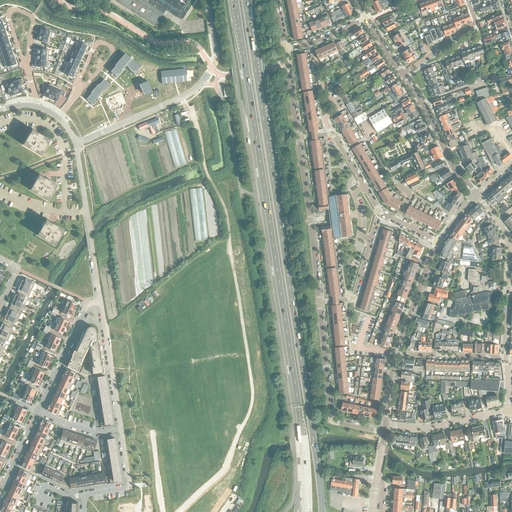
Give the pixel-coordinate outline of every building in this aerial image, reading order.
[(102,0),(108,3),(110,0),(114,0),(157,28),(165,17),(164,16),(164,17),(162,15),(166,10),(180,20),(188,8),(184,6),(187,0),(155,0),(155,2),(152,0),(102,0)] [(392,5),(396,4),(394,0),(391,0),(390,0),(375,7),(377,12),(385,9),(385,8),(385,9),(384,6),(391,3),(392,5)] [(424,2),(427,11),(430,9),(431,11),(433,11),(429,0),(424,2)] [(435,0),(430,0),(429,0),(433,11),(434,13),(435,12),(435,10),(435,8),(438,7),(435,0)] [(435,0),(438,7),(441,6),(443,11),(445,10),(441,0),(435,0)] [(461,0),(454,3),(455,6),(453,7),(454,9),(465,5),(464,2),(463,2),(462,0),(461,0)] [(481,12),(492,9),(491,9),(493,8),(494,10),(500,8),(497,0),(495,1),(494,0),(489,0),(485,1),(486,3),(479,6),(481,12)] [(424,2),(418,5),(415,6),(417,11),(421,10),(422,13),(427,11),(424,2)] [(331,18),(331,17),(351,8),(349,3),(342,7),(343,10),(341,11),(340,9),(329,14),(331,18)] [(407,25),(414,21),(414,20),(412,14),(411,14),(409,8),(409,7),(405,8),(408,16),(404,18),(407,25)] [(351,8),(331,17),(334,22),(338,21),(337,18),(345,15),(346,17),(354,13),(351,8)] [(472,21),(467,10),(465,10),(466,13),(463,14),(466,23),(472,21)] [(417,11),(414,13),(411,14),(414,20),(420,18),(417,11)] [(461,15),(458,16),(461,25),(466,23),(463,14),(462,11),(460,12),(461,15)] [(322,14),(323,17),(327,25),(332,23),(327,12),(322,14)] [(488,24),(494,22),(504,18),(502,12),(491,17),(486,19),(488,24)] [(393,15),(389,17),(381,21),(385,26),(393,22),(391,19),(395,17),(393,15)] [(454,16),(452,16),(456,28),(459,27),(459,26),(461,25),(461,26),(462,26),(461,25),(458,16),(455,17),(454,16)] [(322,27),(327,25),(323,17),(319,19),(322,27)] [(448,25),(451,33),(456,31),(452,20),(451,17),(448,18),(450,24),(448,25)] [(507,26),(504,18),(494,22),(497,30),(507,26)] [(318,30),(322,27),(319,19),(314,21),(318,30)] [(431,20),(433,27),(439,39),(444,37),(439,27),(437,28),(433,20),(431,20)] [(313,32),(318,30),(314,21),(309,23),(313,32)] [(393,22),(385,26),(388,31),(400,25),(398,23),(395,25),(393,22)] [(451,33),(448,25),(444,26),(444,24),(441,25),(446,36),(448,35),(449,34),(451,33),(451,34),(451,33)] [(360,27),(358,28),(348,35),(350,38),(354,35),(356,37),(363,33),(360,27)] [(434,41),(439,39),(433,27),(432,27),(432,28),(432,29),(429,31),(434,41)] [(40,28),(39,35),(50,38),(52,32),(44,30),(45,29),(40,28)] [(401,29),(395,32),(397,35),(392,38),(393,38),(396,43),(406,36),(401,29)] [(428,31),(423,33),(428,46),(434,44),(428,31)] [(508,31),(500,34),(495,36),(496,39),(500,38),(501,41),(502,42),(511,39),(508,31)] [(359,38),(348,45),(344,48),(345,49),(350,46),(350,47),(353,45),(353,44),(354,44),(355,45),(357,43),(356,42),(357,42),(357,40),(358,40),(361,44),(368,40),(364,34),(364,35),(359,38)] [(37,37),(36,40),(49,43),(50,38),(39,35),(38,37),(37,37)] [(406,36),(396,43),(398,47),(399,47),(403,45),(405,47),(410,43),(406,36)] [(7,37),(0,39),(0,45),(9,42),(8,39),(7,37)] [(351,57),(355,54),(357,56),(360,54),(358,52),(358,51),(363,47),(365,50),(372,46),(369,40),(356,49),(351,53),(349,54),(351,57)] [(503,50),(504,50),(511,46),(511,41),(511,40),(500,44),(503,51),(503,50)] [(340,51),(344,48),(348,45),(347,44),(344,46),(341,41),(336,44),(340,51)] [(9,42),(0,45),(0,51),(10,48),(9,45),(10,45),(9,42)] [(78,42),(76,47),(84,51),(87,45),(83,43),(83,44),(78,42)] [(334,42),(329,45),(333,53),(338,51),(334,42)] [(411,44),(405,48),(407,50),(402,53),(402,54),(402,53),(405,58),(416,51),(411,44)] [(329,55),(333,53),(329,45),(325,47),(329,55)] [(482,46),(476,47),(479,54),(479,56),(485,54),(482,46)] [(71,51),(83,57),(84,54),(83,54),(84,51),(76,47),(73,52),(71,51)] [(325,47),(320,49),(324,57),(329,55),(325,47)] [(377,52),(373,47),(364,53),(367,58),(377,52)] [(475,58),(479,56),(479,54),(476,47),(471,49),(475,60),(475,58)] [(10,48),(0,51),(1,51),(3,56),(1,56),(1,57),(13,53),(12,50),(11,50),(10,48)] [(319,59),(324,57),(320,49),(315,51),(319,59)] [(471,49),(466,51),(469,60),(469,59),(470,62),(475,60),(471,49)] [(489,53),(490,57),(491,57),(496,55),(498,61),(501,60),(498,50),(489,53)] [(71,51),(69,57),(79,61),(81,59),(83,57),(71,51)] [(408,63),(411,61),(411,62),(414,60),(414,59),(416,58),(417,58),(414,53),(416,52),(416,51),(405,58),(408,63)] [(466,51),(461,53),(464,61),(465,64),(467,63),(467,60),(469,60),(466,51)] [(13,53),(1,57),(3,62),(14,58),(13,56),(14,56),(13,53)] [(377,53),(364,62),(360,65),(361,67),(364,65),(369,62),(371,65),(374,63),(381,58),(377,53)] [(116,66),(111,72),(116,76),(121,70),(120,70),(130,58),(125,54),(115,65),(116,66)] [(460,56),(455,57),(458,67),(464,65),(460,56)] [(70,57),(67,62),(78,67),(79,64),(78,64),(79,61),(69,57),(70,57)] [(455,57),(450,59),(453,69),(458,67),(455,57)] [(14,58),(3,62),(5,68),(12,65),(12,66),(16,65),(14,58)] [(132,59),(127,65),(136,72),(140,67),(132,59)] [(362,72),(358,75),(361,78),(369,72),(376,66),(378,69),(385,65),(382,59),(367,69),(362,72)] [(448,70),(453,69),(450,59),(445,61),(448,70)] [(64,67),(75,72),(76,69),(77,70),(78,67),(67,62),(68,63),(66,68),(64,67)] [(64,67),(61,72),(68,76),(72,78),(75,72),(64,67)] [(387,67),(382,70),(373,76),(374,78),(381,74),(383,77),(390,72),(387,67)] [(185,69),(160,72),(162,84),(175,82),(187,81),(185,69)] [(425,75),(427,80),(436,77),(434,72),(425,75)] [(378,88),(380,86),(380,85),(383,83),(386,81),(389,84),(395,80),(392,74),(376,85),(378,88)] [(453,78),(454,79),(455,84),(457,84),(459,88),(468,85),(466,80),(465,75),(465,74),(461,76),(459,77),(453,78)] [(511,75),(508,77),(499,80),(500,83),(505,82),(508,81),(509,83),(511,82),(511,75)] [(427,80),(429,86),(438,83),(438,84),(442,83),(441,79),(437,81),(436,77),(427,80)] [(19,81),(13,83),(17,95),(21,93),(20,92),(21,92),(22,92),(23,92),(22,91),(22,90),(21,88),(22,88),(21,85),(23,84),(22,79),(18,80),(19,81)] [(87,99),(86,99),(92,104),(97,98),(96,97),(104,89),(104,90),(109,84),(104,79),(104,80),(102,83),(102,82),(101,82),(102,83),(100,85),(99,85),(98,84),(99,85),(97,88),(96,87),(95,87),(96,88),(94,90),(93,90),(94,91),(92,93),(91,93),(91,94),(92,94),(90,97),(89,96),(90,97),(87,100),(87,99)] [(147,81),(141,84),(145,95),(152,92),(147,81)] [(6,84),(3,85),(5,90),(8,89),(9,92),(9,94),(10,95),(10,96),(12,95),(13,96),(17,95),(13,83),(7,85),(6,84)] [(46,83),(44,88),(47,89),(45,92),(46,92),(45,94),(44,95),(44,96),(46,97),(46,98),(50,100),(56,86),(50,83),(49,84),(46,83)] [(394,93),(401,88),(397,83),(394,85),(393,84),(386,89),(388,92),(389,91),(391,95),(394,93)] [(439,87),(438,84),(430,87),(433,97),(441,94),(441,92),(445,91),(443,86),(439,87)] [(56,86),(50,100),(53,101),(54,100),(56,101),(57,100),(58,98),(59,95),(62,96),(64,91),(61,90),(62,89),(56,86)] [(401,88),(394,93),(397,97),(393,99),(395,102),(398,99),(398,98),(405,93),(401,88)] [(314,98),(318,97),(317,94),(313,95),(313,91),(304,92),(306,109),(315,107),(314,103),(318,103),(318,100),(314,100),(314,98)] [(111,97),(105,100),(109,109),(115,107),(115,108),(120,106),(119,105),(125,102),(121,93),(116,96),(115,95),(111,96),(111,97)] [(138,98),(131,101),(133,106),(134,108),(141,105),(142,106),(156,100),(153,93),(142,98),(139,99),(138,98)] [(342,97),(346,104),(350,102),(346,95),(342,97)] [(389,112),(390,115),(400,109),(411,103),(407,97),(406,98),(405,96),(399,99),(400,102),(400,101),(402,105),(389,112)] [(442,101),(441,97),(433,100),(435,106),(452,100),(454,99),(453,96),(447,98),(447,99),(442,101)] [(487,125),(497,120),(494,113),(491,108),(489,103),(486,99),(486,98),(485,99),(479,102),(476,103),(483,116),(484,118),(483,118),(486,125),(487,125)] [(346,105),(351,113),(355,110),(350,102),(346,105)] [(435,108),(438,115),(447,112),(445,104),(435,108)] [(402,112),(400,109),(390,115),(392,118),(395,122),(405,116),(415,110),(412,105),(405,109),(407,112),(403,114),(402,112)] [(89,107),(83,111),(92,124),(98,120),(89,107)] [(309,125),(318,123),(317,120),(321,119),(320,116),(316,117),(316,114),(320,113),(320,110),(316,111),(315,107),(306,109),(309,125)] [(371,123),(387,114),(384,109),(369,118),(371,123)] [(361,110),(352,116),(354,119),(360,115),(363,113),(361,110)] [(415,110),(405,116),(395,122),(397,126),(407,120),(406,118),(407,118),(409,121),(418,115),(415,110)] [(338,123),(345,119),(342,114),(335,119),(338,123)] [(387,114),(371,123),(374,127),(390,118),(387,114)] [(439,117),(441,122),(449,119),(447,114),(439,117)] [(354,119),(357,124),(363,121),(360,115),(354,119)] [(390,118),(374,127),(377,132),(391,124),(393,123),(390,118)] [(450,121),(449,119),(441,122),(442,127),(451,123),(451,124),(459,121),(458,118),(450,121)] [(338,123),(340,128),(348,123),(345,119),(338,123)] [(421,119),(403,128),(401,129),(401,131),(403,130),(404,132),(411,128),(412,130),(416,128),(418,132),(426,128),(426,127),(426,125),(425,125),(424,125),(424,124),(424,125),(422,122),(421,119)] [(152,120),(146,122),(148,127),(150,131),(154,129),(152,125),(156,124),(155,120),(153,121),(152,120)] [(146,122),(138,126),(140,131),(148,127),(146,122)] [(442,127),(444,131),(457,127),(461,125),(459,122),(454,124),(455,125),(452,126),(451,124),(451,123),(442,127)] [(318,132),(323,131),(322,129),(318,130),(318,123),(309,125),(310,132),(312,132),(312,133),(315,133),(315,131),(316,131),(316,132),(317,132),(317,131),(318,131),(318,132)] [(340,128),(343,132),(350,127),(348,123),(340,128)] [(390,128),(389,126),(392,125),(391,124),(377,132),(379,135),(390,128)] [(343,132),(345,136),(353,132),(350,127),(343,132)] [(457,128),(457,127),(444,131),(446,136),(455,133),(453,130),(457,128)] [(187,164),(176,128),(170,130),(181,165),(187,164)] [(34,152),(39,154),(41,155),(41,156),(42,154),(50,141),(50,140),(43,136),(39,133),(36,132),(33,130),(32,129),(31,131),(23,144),(23,145),(30,149),(34,152)] [(181,165),(170,130),(163,132),(164,135),(173,168),(181,165)] [(460,131),(455,133),(446,136),(448,141),(459,137),(457,133),(460,132),(460,131)] [(345,136),(348,141),(355,136),(353,132),(345,136)] [(431,137),(429,133),(419,138),(422,143),(419,145),(419,144),(414,146),(417,152),(421,150),(421,148),(429,144),(428,142),(429,142),(430,142),(431,141),(431,140),(432,140),(432,139),(432,137),(431,137)] [(358,141),(355,136),(348,141),(351,145),(358,141)] [(456,139),(457,139),(459,138),(458,137),(459,137),(448,141),(451,148),(458,145),(456,139)] [(481,143),(490,159),(492,161),(491,161),(491,162),(492,161),(494,160),(495,162),(497,161),(499,165),(498,166),(503,164),(504,163),(500,157),(494,147),(495,146),(491,138),(481,143)] [(313,141),(311,141),(312,148),(321,147),(320,140),(316,140),(316,139),(313,139),(313,141)] [(459,151),(460,155),(471,150),(470,148),(474,146),(471,140),(464,143),(465,146),(458,148),(459,151)] [(361,163),(369,158),(367,155),(370,153),(369,150),(365,152),(364,150),(367,148),(366,145),(362,147),(360,144),(353,148),(361,163)] [(433,155),(441,151),(439,146),(430,150),(433,155)] [(471,161),(478,158),(476,152),(472,153),(471,150),(460,155),(461,158),(462,158),(463,160),(470,158),(471,161)] [(441,151),(433,155),(435,160),(443,156),(441,151)] [(402,160),(390,166),(392,171),(400,167),(400,165),(407,162),(407,161),(413,159),(419,171),(425,168),(424,165),(418,152),(412,155),(412,154),(402,159),(402,160)] [(500,157),(504,163),(511,156),(509,152),(505,154),(504,153),(500,157)] [(361,163),(370,177),(377,172),(375,169),(379,167),(377,164),(374,166),(372,164),(376,162),(374,159),(371,161),(369,158),(361,163)] [(314,162),(315,169),(324,168),(323,160),(314,162)] [(430,167),(430,166),(435,164),(434,161),(424,165),(425,168),(426,169),(427,168),(430,167)] [(443,161),(430,166),(430,167),(427,168),(428,170),(431,168),(431,169),(435,167),(436,169),(445,165),(443,161)] [(477,167),(473,161),(466,167),(471,173),(477,167)] [(482,170),(484,172),(483,172),(486,178),(493,171),(489,165),(482,170)] [(316,178),(325,176),(324,169),(315,170),(316,178)] [(444,180),(451,175),(447,169),(440,173),(440,174),(438,175),(440,177),(442,176),(444,180)] [(484,172),(482,170),(478,174),(475,176),(477,179),(476,180),(479,184),(480,183),(486,178),(483,172),(484,172)] [(377,172),(370,177),(378,191),(386,187),(384,183),(387,181),(386,178),(382,181),(381,178),(384,176),(383,174),(379,176),(377,172)] [(48,201),(49,199),(57,186),(40,175),(39,174),(30,190),(48,201)] [(406,179),(408,185),(419,180),(416,174),(406,179)] [(454,191),(459,188),(454,179),(446,184),(448,189),(449,188),(451,192),(454,191)] [(419,180),(410,185),(413,190),(422,186),(419,180)] [(504,181),(500,185),(506,192),(510,188),(504,181)] [(500,185),(496,189),(501,196),(506,192),(500,185)] [(208,240),(203,188),(196,189),(202,241),(208,240)] [(390,193),(387,188),(379,193),(385,203),(387,205),(397,210),(402,202),(397,199),(398,196),(396,195),(393,198),(393,197),(392,198),(391,197),(392,196),(391,196),(394,193),(393,191),(390,193)] [(454,191),(456,194),(454,198),(460,203),(464,197),(459,193),(462,192),(459,188),(454,191)] [(202,241),(196,189),(189,190),(195,241),(202,241)] [(496,189),(491,193),(497,200),(501,196),(496,189)] [(492,204),(497,200),(491,193),(486,197),(492,204)] [(327,197),(328,204),(329,209),(330,209),(331,214),(329,214),(330,221),(332,221),(332,226),(331,226),(331,228),(332,231),(333,238),(334,238),(341,238),(342,237),(343,237),(352,236),(347,194),(338,195),(338,196),(337,196),(336,195),(329,197),(327,197)] [(319,205),(328,204),(327,197),(318,198),(319,205)] [(454,198),(450,204),(456,208),(460,203),(454,198)] [(452,214),(456,208),(450,204),(446,210),(452,214)] [(478,204),(473,208),(479,215),(484,211),(478,204)] [(409,206),(405,214),(410,216),(414,208),(409,206)] [(419,211),(414,208),(410,216),(415,218),(419,211)] [(474,219),(479,215),(473,208),(469,212),(474,219)] [(415,218),(419,221),(423,213),(419,211),(415,218)] [(428,215),(423,213),(419,221),(424,223),(428,215)] [(432,218),(428,215),(424,223),(428,225),(432,218)] [(466,215),(462,220),(469,225),(473,220),(466,215)] [(428,225),(433,228),(437,220),(432,218),(428,225)] [(37,235),(53,245),(55,246),(64,231),(65,231),(47,220),(46,220),(37,235)] [(442,222),(437,220),(433,228),(438,230),(442,222)] [(471,227),(469,225),(462,220),(458,225),(465,230),(467,232),(471,227)] [(494,230),(491,224),(483,229),(486,234),(494,230)] [(458,225),(454,230),(461,235),(465,230),(458,225)] [(384,229),(379,245),(388,248),(389,244),(393,245),(393,242),(390,241),(390,239),(394,240),(395,237),(391,236),(392,232),(384,229)] [(450,235),(451,236),(457,240),(461,235),(454,230),(450,235)] [(489,239),(497,234),(494,230),(486,234),(484,235),(486,237),(486,238),(488,237),(489,239)] [(500,239),(497,234),(489,239),(490,242),(489,243),(491,246),(493,245),(500,244),(499,240),(500,239)] [(480,262),(481,260),(478,256),(473,245),(471,245),(465,242),(457,240),(451,236),(448,239),(443,245),(444,246),(440,257),(456,259),(460,260),(477,262),(480,262)] [(410,239),(406,237),(404,242),(403,245),(402,246),(405,247),(405,246),(406,247),(410,239)] [(412,252),(417,243),(410,239),(406,247),(408,248),(406,251),(408,252),(406,258),(410,259),(411,256),(412,252)] [(424,246),(417,243),(412,252),(419,256),(424,246)] [(490,253),(492,253),(501,254),(501,248),(500,244),(493,245),(492,247),(492,250),(490,250),(490,253)] [(386,252),(388,248),(379,245),(374,261),(383,264),(384,260),(388,261),(389,258),(385,257),(386,255),(389,256),(390,253),(386,252)] [(327,267),(336,266),(335,259),(326,260),(327,267)] [(440,265),(449,268),(450,265),(452,266),(454,261),(448,259),(447,262),(442,260),(441,262),(440,262),(439,264),(440,265)] [(408,266),(417,269),(419,264),(407,260),(406,265),(408,266)] [(374,261),(370,277),(378,280),(379,276),(383,277),(384,274),(380,273),(381,270),(385,271),(386,269),(382,267),(383,264),(374,261)] [(443,272),(442,275),(448,277),(450,272),(448,271),(449,268),(440,265),(438,270),(443,272)] [(327,269),(328,276),(337,275),(336,268),(327,269)] [(469,269),(468,281),(472,281),(471,285),(471,293),(467,297),(466,297),(465,290),(455,293),(457,300),(455,300),(454,309),(450,309),(449,317),(457,318),(458,315),(465,316),(466,313),(473,314),(473,311),(481,312),(481,309),(489,310),(489,307),(497,308),(497,306),(498,295),(498,294),(497,293),(496,292),(494,292),(494,290),(496,290),(496,282),(489,281),(489,282),(487,282),(488,274),(480,274),(478,274),(478,272),(476,272),(477,270),(469,269)] [(403,281),(411,284),(413,279),(404,276),(402,275),(400,280),(403,281)] [(447,282),(448,277),(442,275),(441,277),(436,276),(433,285),(444,289),(445,287),(443,286),(444,281),(447,282)] [(21,282),(20,285),(31,290),(35,282),(24,277),(22,282),(21,282)] [(377,283),(378,280),(370,277),(365,293),(374,295),(375,292),(379,293),(379,290),(376,289),(376,286),(380,287),(381,284),(377,283)] [(28,297),(31,290),(20,285),(19,287),(19,288),(17,292),(28,297)] [(446,298),(448,291),(445,290),(435,287),(434,295),(430,294),(428,301),(439,303),(440,300),(443,300),(444,298),(446,298)] [(339,288),(330,289),(331,297),(333,296),(333,298),(336,297),(336,296),(340,295),(339,288)] [(14,297),(13,299),(25,305),(26,301),(25,299),(26,296),(28,297),(17,292),(15,297),(14,297)] [(372,299),(374,295),(365,293),(360,309),(369,311),(370,307),(374,309),(375,306),(371,304),(372,302),(375,303),(376,300),(372,299)] [(396,300),(404,303),(406,298),(398,295),(396,300)] [(12,302),(10,307),(20,311),(19,311),(20,308),(23,308),(25,305),(13,299),(12,302)] [(66,299),(63,306),(75,311),(73,310),(76,304),(66,299)] [(395,301),(393,306),(402,310),(404,304),(395,301)] [(339,303),(334,304),(334,305),(332,306),(333,313),(342,312),(341,306),(345,305),(345,303),(340,303),(341,305),(339,305),(339,303)] [(440,312),(441,310),(434,307),(435,305),(427,303),(425,308),(437,311),(438,312),(440,312)] [(61,313),(72,317),(75,311),(63,306),(64,307),(61,313)] [(20,312),(20,311),(10,307),(8,311),(6,314),(18,319),(19,316),(18,313),(19,311),(20,312)] [(431,315),(431,314),(432,312),(436,313),(437,311),(438,312),(437,317),(439,317),(440,312),(438,312),(437,311),(425,308),(423,313),(431,315)] [(342,319),(346,318),(346,315),(342,316),(342,312),(333,313),(334,329),(343,328),(343,324),(347,324),(346,321),(343,321),(342,319)] [(6,317),(3,322),(13,326),(12,325),(13,323),(16,323),(18,319),(6,314),(5,317),(6,317)] [(56,323),(55,323),(67,328),(70,322),(68,321),(59,317),(56,323)] [(417,318),(415,323),(424,327),(426,327),(429,321),(417,318)] [(1,326),(0,327),(0,328),(11,334),(13,330),(11,328),(12,326),(13,326),(3,322),(1,326)] [(67,329),(67,328),(55,323),(52,329),(62,334),(65,328),(67,329)] [(415,323),(413,329),(419,332),(421,333),(424,327),(415,323)] [(67,367),(78,372),(81,365),(80,364),(91,340),(93,341),(90,346),(93,366),(90,367),(89,367),(87,367),(86,367),(85,367),(85,366),(84,366),(83,366),(80,373),(81,373),(82,374),(83,374),(84,374),(85,375),(86,375),(87,375),(88,375),(90,375),(91,374),(104,372),(102,360),(101,360),(100,355),(102,355),(101,350),(99,350),(96,331),(96,330),(96,329),(95,329),(95,328),(94,328),(93,327),(92,327),(91,327),(90,327),(89,327),(88,328),(87,328),(87,329),(86,329),(86,330),(83,337),(81,336),(79,341),(80,342),(78,347),(77,346),(75,351),(76,352),(74,356),(72,355),(70,360),(71,361),(71,363),(69,362),(67,367)] [(0,337),(7,341),(11,334),(0,328),(0,337)] [(334,329),(336,346),(345,345),(345,341),(348,340),(348,337),(344,338),(344,335),(348,335),(348,332),(344,332),(343,328),(334,329)] [(473,337),(473,331),(460,328),(459,331),(458,334),(473,337)] [(410,335),(408,340),(415,343),(416,341),(413,340),(414,336),(419,338),(420,335),(421,333),(419,332),(413,329),(412,329),(410,335)] [(47,340),(59,346),(59,345),(57,345),(60,339),(49,334),(47,340)] [(54,351),(56,352),(59,346),(47,340),(46,340),(48,341),(45,347),(54,351)] [(388,348),(390,343),(381,340),(380,343),(378,343),(377,345),(377,346),(379,346),(379,345),(388,348)] [(406,346),(404,350),(408,351),(410,347),(413,348),(415,343),(408,340),(406,346)] [(484,353),(484,343),(480,343),(480,342),(473,341),(472,344),(472,353),(476,353),(476,352),(479,352),(479,353),(484,353)] [(463,344),(463,352),(472,353),(472,344),(463,344)] [(54,357),(52,356),(43,352),(40,358),(39,357),(51,363),(54,357)] [(36,363),(46,368),(49,362),(51,363),(39,357),(36,363)] [(404,358),(402,369),(413,370),(414,366),(415,359),(404,358)] [(422,371),(422,367),(423,359),(420,359),(419,366),(417,366),(414,366),(413,370),(422,371)] [(33,368),(31,374),(43,380),(41,379),(44,373),(33,368)] [(66,369),(64,374),(72,378),(75,379),(77,374),(75,373),(66,369)] [(408,379),(407,382),(414,382),(415,374),(411,374),(412,372),(403,371),(403,372),(402,372),(401,378),(408,379)] [(29,381),(38,386),(40,386),(43,380),(31,374),(30,375),(32,375),(29,381)] [(64,374),(61,379),(72,384),(70,383),(72,378),(64,374)] [(61,379),(59,384),(70,390),(72,384),(61,379)] [(471,389),(478,389),(482,389),(487,390),(499,391),(499,389),(500,382),(491,381),(483,381),(481,381),(478,380),(474,380),(471,380),(471,382),(471,387),(471,389)] [(410,385),(412,385),(415,385),(420,385),(420,383),(415,383),(414,382),(407,382),(401,381),(401,386),(400,386),(400,387),(401,388),(400,389),(410,390),(410,385)] [(455,381),(446,381),(445,393),(449,393),(449,387),(455,387),(455,381)] [(84,383),(80,392),(85,395),(89,387),(89,385),(84,383)] [(59,384),(57,390),(67,395),(68,395),(65,393),(68,389),(70,390),(59,384)] [(23,391),(23,392),(35,397),(38,391),(36,390),(27,386),(24,392),(23,391)] [(56,392),(54,395),(65,400),(67,395),(57,390),(56,392)] [(14,394),(12,397),(24,403),(25,400),(30,403),(33,397),(35,398),(35,397),(23,392),(20,397),(14,394)] [(495,394),(492,395),(494,406),(500,405),(498,395),(495,395),(495,394)] [(54,395),(52,400),(60,404),(63,399),(65,400),(54,395)] [(468,401),(470,410),(476,409),(474,397),(468,399),(468,401)] [(478,397),(474,397),(476,409),(482,408),(480,398),(478,398),(478,397)] [(52,400),(49,405),(60,410),(58,409),(60,404),(52,400)] [(424,410),(421,410),(423,420),(424,420),(425,420),(426,420),(427,419),(429,419),(427,409),(430,409),(428,400),(422,402),(424,410)] [(459,413),(465,412),(462,401),(456,402),(459,413)] [(450,403),(453,414),(459,413),(456,402),(450,403)] [(444,403),(439,404),(441,416),(447,415),(444,403)] [(435,418),(438,417),(438,418),(441,418),(441,416),(439,404),(433,406),(435,418)] [(16,405),(13,411),(13,412),(25,417),(26,417),(24,416),(27,410),(16,405)] [(49,405),(47,410),(56,415),(58,416),(58,415),(60,410),(49,405)] [(23,424),(25,417),(13,412),(13,411),(10,418),(23,424)] [(398,419),(406,420),(406,422),(407,422),(408,423),(415,424),(415,420),(415,418),(406,416),(407,413),(398,412),(397,413),(397,415),(398,416),(398,419)] [(101,426),(109,424),(112,424),(111,417),(100,419),(101,426)] [(49,429),(51,424),(43,419),(40,425),(49,429)] [(502,433),(506,433),(507,425),(500,424),(500,422),(493,423),(495,432),(496,432),(496,433),(499,432),(499,431),(501,431),(502,433)] [(20,428),(8,423),(5,429),(7,430),(17,435),(20,428)] [(46,434),(49,429),(40,425),(38,430),(46,434)] [(484,425),(477,426),(480,438),(486,436),(486,439),(490,438),(488,431),(485,432),(484,425)] [(469,435),(471,442),(474,441),(473,439),(480,438),(477,426),(471,428),(472,434),(469,435)] [(7,430),(5,429),(2,435),(13,440),(16,434),(17,435),(7,430)] [(462,429),(456,431),(459,445),(464,444),(466,452),(470,451),(468,442),(464,442),(464,439),(462,429)] [(38,430),(35,435),(44,439),(46,434),(38,430)] [(66,441),(69,432),(63,430),(60,439),(59,442),(65,444),(66,441)] [(453,446),(459,445),(456,431),(450,432),(452,442),(449,442),(450,449),(451,454),(455,454),(453,446)] [(74,434),(69,432),(66,441),(65,444),(70,445),(71,443),(74,434)] [(438,433),(438,434),(440,446),(441,446),(441,448),(446,447),(446,449),(450,449),(449,442),(446,443),(444,433),(441,434),(441,433),(438,433)] [(74,434),(71,443),(70,445),(76,447),(77,444),(79,435),(74,434)] [(394,434),(393,443),(409,446),(410,445),(416,446),(417,438),(411,437),(394,434)] [(441,446),(440,446),(438,434),(432,435),(434,445),(431,446),(433,452),(437,451),(437,449),(441,448),(441,446)] [(42,444),(44,439),(35,435),(33,440),(44,445),(42,444)] [(85,437),(79,435),(77,444),(82,446),(85,437)] [(85,437),(82,446),(88,448),(90,439),(85,437)] [(433,454),(433,452),(431,446),(428,446),(426,437),(420,438),(421,440),(419,441),(420,444),(422,444),(423,449),(428,448),(429,454),(433,454)] [(103,440),(104,446),(116,444),(115,438),(111,439),(103,440)] [(96,440),(90,439),(88,448),(93,450),(96,440)] [(0,440),(0,447),(9,452),(8,451),(11,445),(0,440)] [(33,440),(31,446),(41,451),(44,445),(33,440)] [(39,456),(41,451),(31,446),(28,451),(39,456)] [(9,452),(0,447),(0,455),(7,458),(9,452)] [(37,455),(39,456),(28,451),(26,456),(34,460),(37,455)] [(34,460),(26,456),(23,461),(34,466),(32,465),(34,460)] [(350,466),(354,467),(355,465),(363,465),(364,458),(354,456),(354,457),(351,457),(350,466)] [(21,466),(32,471),(34,466),(23,461),(21,466)] [(50,469),(45,466),(41,474),(46,477),(50,469)] [(30,474),(28,473),(20,469),(17,474),(28,480),(30,474)] [(50,469),(46,477),(51,479),(55,471),(50,469)] [(55,471),(51,479),(56,481),(60,473),(55,471)] [(63,479),(65,476),(66,473),(61,471),(60,473),(56,481),(67,487),(66,480),(63,479)] [(26,485),(28,480),(17,474),(15,480),(26,485)] [(393,480),(393,483),(402,484),(402,481),(403,480),(403,478),(402,477),(400,477),(400,476),(399,475),(398,475),(397,476),(397,477),(393,476),(393,477),(392,477),(392,478),(392,479),(392,480),(393,480)] [(75,478),(73,478),(69,479),(69,480),(66,480),(67,487),(70,488),(76,487),(75,478)] [(332,479),(330,490),(340,491),(343,492),(346,492),(346,494),(353,495),(353,496),(358,497),(359,483),(361,483),(361,480),(346,478),(345,481),(332,479)] [(415,489),(417,490),(417,488),(416,488),(417,486),(418,481),(416,481),(408,479),(407,489),(415,490),(415,489)] [(15,480),(12,485),(23,490),(26,485),(15,480)] [(432,498),(440,499),(442,484),(434,483),(432,498)] [(21,495),(23,490),(12,485),(10,490),(21,495)] [(18,500),(21,495),(10,490),(7,495),(18,500)] [(16,505),(18,500),(7,495),(5,500),(16,505)] [(16,506),(16,505),(5,500),(3,505),(14,511),(14,510),(11,509),(14,505),(16,506)]
